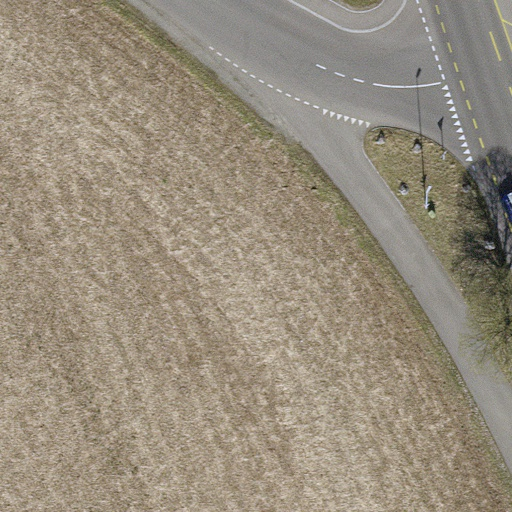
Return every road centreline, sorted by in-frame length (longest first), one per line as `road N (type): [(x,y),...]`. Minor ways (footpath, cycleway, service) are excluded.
road 1 (track): [(511,439),(409,246),(323,109),(308,61)]
road 2 (secondary): [(216,0),(308,61),(382,87),(484,71)]
